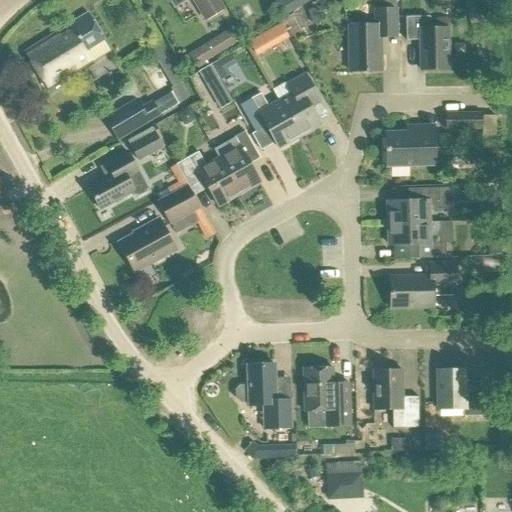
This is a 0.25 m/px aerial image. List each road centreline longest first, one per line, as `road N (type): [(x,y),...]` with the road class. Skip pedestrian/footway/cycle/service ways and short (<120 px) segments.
road 1 (unclassified): [(161,393),(131,358),(0,127)]
road 2 (residential): [(237,333),(222,282),(226,258),(305,200),(345,196)]
road 3 (residential): [(345,196),(364,104),(483,103)]
road 4 (unclassified): [(278,511),(161,393)]
road 5 (residential): [(351,328),(382,342),(489,338)]
road 6 (residential): [(351,328),(345,196)]
